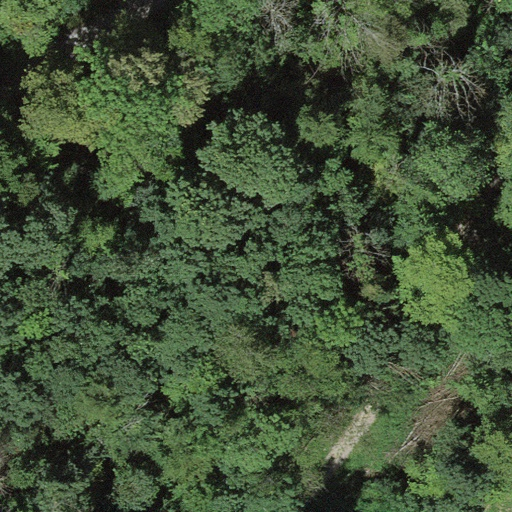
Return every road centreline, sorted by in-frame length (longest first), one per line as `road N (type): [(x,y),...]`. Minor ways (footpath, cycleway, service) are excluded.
road 1 (track): [(511,123),(410,359),(296,511)]
road 2 (track): [(0,85),(141,0)]
